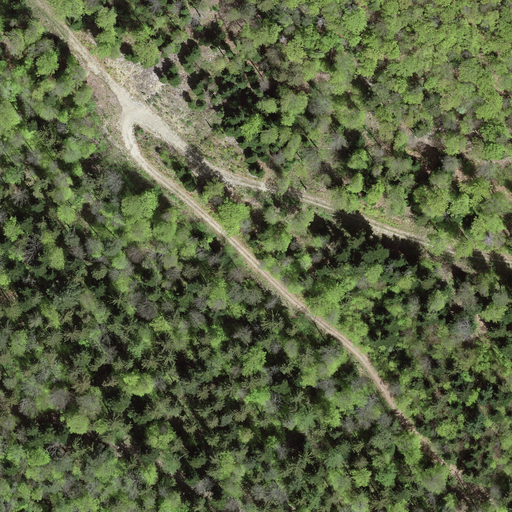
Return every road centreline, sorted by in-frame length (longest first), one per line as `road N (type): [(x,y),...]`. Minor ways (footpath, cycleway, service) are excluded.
road 1 (track): [(511,266),(415,247),(217,175),(127,107),(119,128),(135,161),(375,379),(485,511)]
road 2 (track): [(234,511),(136,451),(0,399)]
road 3 (track): [(127,107),(34,0)]
